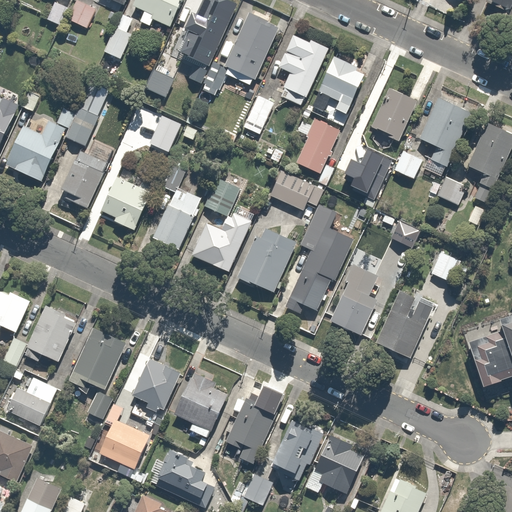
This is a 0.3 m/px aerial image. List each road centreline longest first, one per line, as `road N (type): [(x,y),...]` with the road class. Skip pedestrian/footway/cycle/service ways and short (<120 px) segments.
road 1 (residential): [(0,226),(467,442)]
road 2 (residential): [(333,0),(511,82)]
